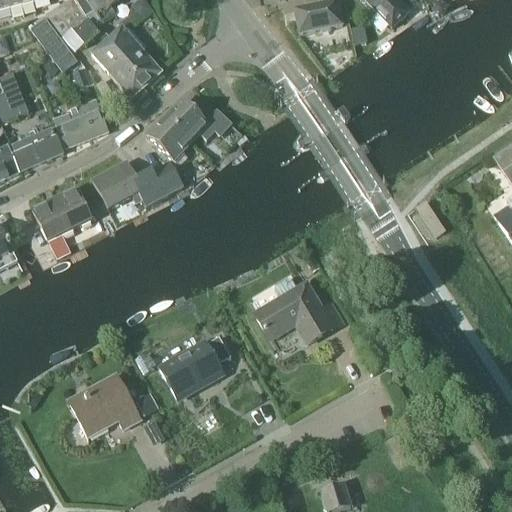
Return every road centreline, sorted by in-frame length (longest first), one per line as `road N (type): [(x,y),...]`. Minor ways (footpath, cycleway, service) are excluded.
road 1 (tertiary): [(511,418),(247,29)]
road 2 (tertiary): [(247,29),(115,145),(0,205)]
road 3 (unclassified): [(384,395),(165,511)]
